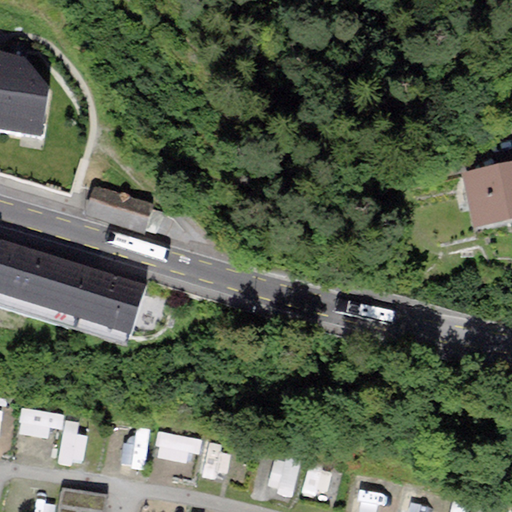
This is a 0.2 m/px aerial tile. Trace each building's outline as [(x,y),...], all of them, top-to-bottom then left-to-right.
[(0,54),(0,136),(42,144),(49,89),(27,61),(0,54)] [(511,166),(466,176),(477,230),(511,222),(511,166)] [(98,189),(88,218),(145,237),(155,208),(98,189)] [(174,286),(0,234),(0,298),(157,345),(174,286)] [(23,434),(63,436),(65,414),(24,412),(23,434)] [(65,424),(64,465),(84,466),(85,425),(65,424)] [(133,429),(126,468),(146,471),(152,432),(133,429)] [(163,436),(158,459),(194,466),(198,443),(163,436)] [(294,497),(304,467),(281,459),(271,489),(294,497)] [(361,504),(387,509),(392,488),(366,482),(361,504)] [(428,511),(433,496),(408,490),(402,511),(428,511)] [(107,511),(109,500),(64,493),(61,511),(107,511)]
